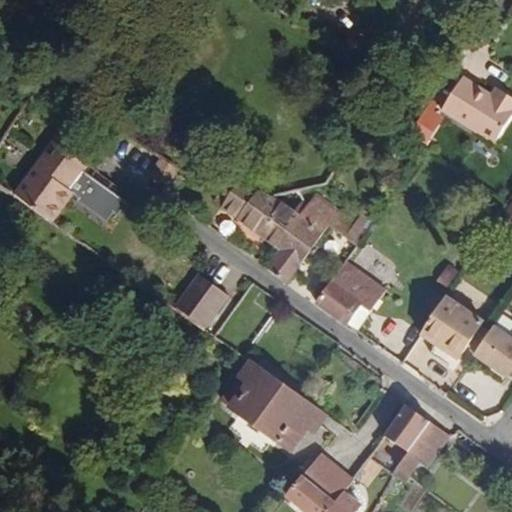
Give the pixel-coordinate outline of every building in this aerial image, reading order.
[(486,75),(476,68),(448,50),(426,84),(478,120),(505,78),(490,68),(486,75)] [(490,68),(481,62),(476,68),(486,75),(490,68)] [(59,151),(69,138),(35,114),(0,159),(0,170),(30,193),(32,195),(54,165),(50,163),(59,151)] [(147,156),(158,139),(142,128),(131,145),(147,156)] [(54,165),(62,155),(59,151),(50,163),(54,165)] [(288,195),(297,184),(291,180),(283,174),(275,185),(247,166),(234,164),(217,160),(208,172),(200,182),(214,192),(258,225),(270,209),(283,191),(288,195)] [(332,196),(297,173),(291,180),(297,184),(288,195),(283,191),(270,209),(292,224),(308,203),(321,212),(332,196)] [(266,259),(292,224),(270,209),(258,225),(244,244),(255,251),(266,259)] [(364,266),(325,238),(323,237),(319,243),(293,279),(322,301),(336,281),(348,288),(364,266)] [(179,305),(203,273),(175,252),(150,284),(179,305)] [(436,339),(461,301),(423,276),(398,314),(436,339)] [(511,314),(507,311),(498,323),(474,305),(453,335),(486,359),(508,330),(511,324),(511,314)] [(318,410),(292,391),(279,381),(278,380),(225,340),(212,358),(213,359),(195,382),(206,391),(203,393),(250,427),(253,424),(265,434),(282,408),(289,414),(293,407),(311,420),(318,410)] [(308,370),(295,361),(279,381),(292,391),(308,370)] [(373,433),(396,402),(379,389),(365,408),(354,419),(373,433)] [(420,420),(403,406),(370,450),(380,458),(390,445),(397,450),(420,420)] [(321,459),(283,432),(265,456),(301,482),(310,472),(321,459)] [(366,457),(375,463),(380,458),(370,450),(366,457)] [(310,472),(301,482),(265,456),(251,475),(297,511),(306,511),(327,486),(310,472)]
